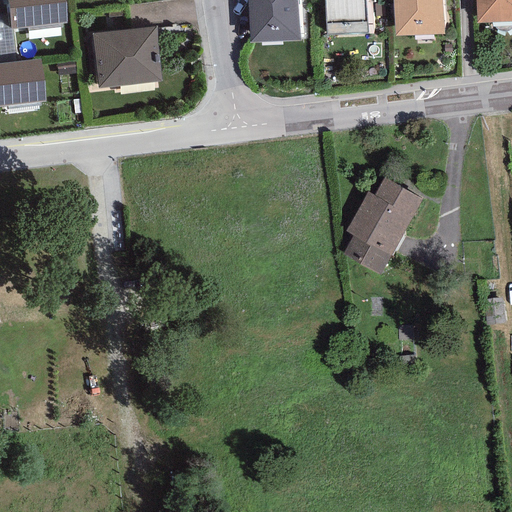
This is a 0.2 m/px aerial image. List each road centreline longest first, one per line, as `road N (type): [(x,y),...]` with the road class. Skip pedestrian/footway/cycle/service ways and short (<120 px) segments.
road 1 (residential): [(511,91),(236,128)]
road 2 (residential): [(236,128),(0,157)]
road 3 (residential): [(236,128),(216,0)]
